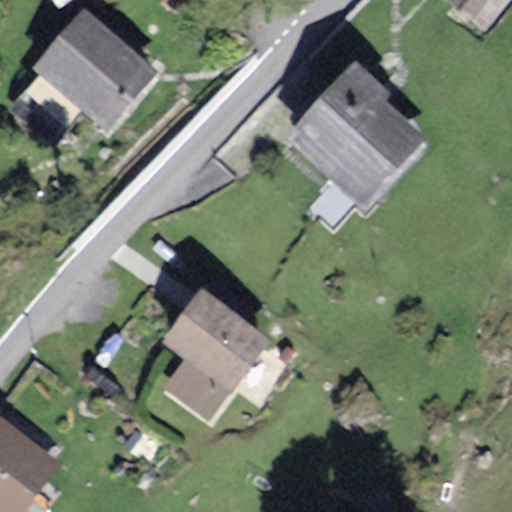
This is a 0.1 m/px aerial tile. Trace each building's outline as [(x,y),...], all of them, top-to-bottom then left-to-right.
[(458,0),(488,23),(505,0),(458,0)] [(88,12),(41,66),(108,122),(154,69),(88,12)] [(357,66),(293,136),(362,200),(421,136),(380,99),(386,92),(357,66)] [(192,357),(170,387),(210,417),(270,338),(239,315),(246,305),(215,281),(170,340),(182,349),(192,357)] [(0,420),(0,511),(18,511),(55,457),(0,420)]
